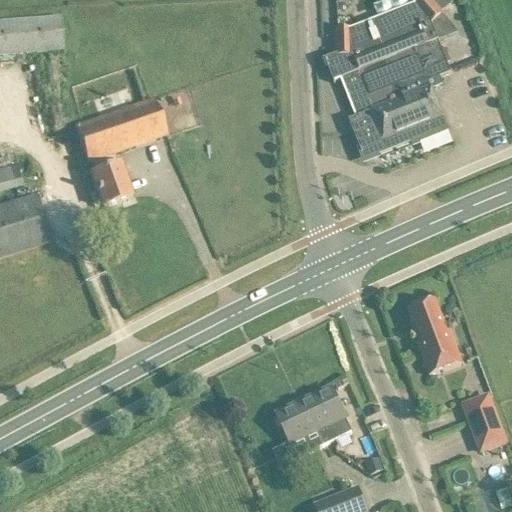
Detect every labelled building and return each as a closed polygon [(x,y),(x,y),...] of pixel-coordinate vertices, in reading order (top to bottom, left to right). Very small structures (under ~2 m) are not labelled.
[(327,63),(326,63),(335,86),(336,85),(335,84),(341,81),(357,120),(351,123),(350,122),(349,122),(362,156),(364,155),(363,152),(374,147),(375,151),(377,150),(375,146),(414,130),(420,145),(449,134),(432,91),(440,88),(437,81),(451,75),(439,43),(458,35),(442,18),(443,17),(428,0),(420,0),(414,6),(415,8),(353,33),(354,58),(338,58),(340,64),(329,68),(327,63)] [(437,0),(446,10),(456,2),(454,0),(437,0)] [(0,22),(0,58),(64,53),(61,18),(0,22)] [(354,58),(353,33),(353,31),(337,32),(338,58),(354,58)] [(96,176),(92,177),(103,210),(132,200),(120,167),(119,168),(115,157),(167,138),(154,101),(75,128),(88,166),(92,165),(96,176)] [(324,155),(339,155),(339,135),(324,135),(324,155)] [(0,171),(0,194),(23,189),(17,167),(0,171)] [(0,259),(51,244),(37,198),(0,209),(0,259)] [(430,378),(462,366),(450,335),(452,334),(452,333),(447,334),(435,303),(409,313),(421,344),(416,346),(416,347),(418,347),(430,378)] [(277,417),(287,438),(298,460),(352,435),(331,391),(306,403),(307,406),(296,412),(294,409),(277,417)] [(506,445),(489,400),(489,399),(464,408),(482,455),(506,445)] [(380,463),(368,469),(373,481),(385,475),(380,463)] [(366,511),(358,491),(315,508),(316,511),(366,511)]
